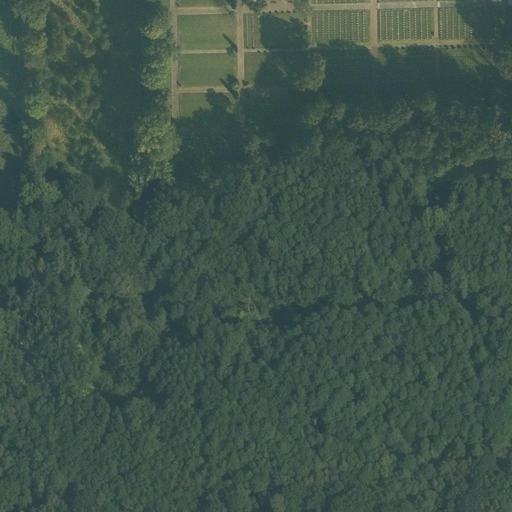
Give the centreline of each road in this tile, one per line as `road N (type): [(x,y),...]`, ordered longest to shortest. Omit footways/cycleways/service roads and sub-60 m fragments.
road 1 (track): [(18,229),(163,189),(285,143),(316,117),(511,118)]
road 2 (track): [(0,301),(54,298),(275,331),(511,304)]
road 3 (track): [(0,234),(18,229),(18,0)]
